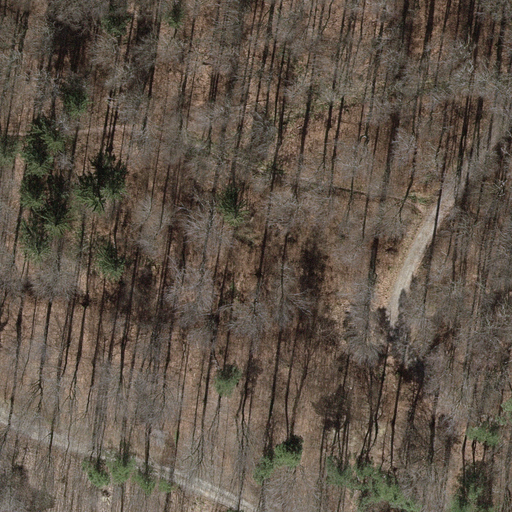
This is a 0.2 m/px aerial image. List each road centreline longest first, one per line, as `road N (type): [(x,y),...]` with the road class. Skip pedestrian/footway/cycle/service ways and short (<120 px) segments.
road 1 (track): [(253,511),(74,455),(0,411)]
road 2 (track): [(511,433),(429,391),(400,333),(403,284),(423,234)]
road 3 (track): [(423,234),(511,100)]
